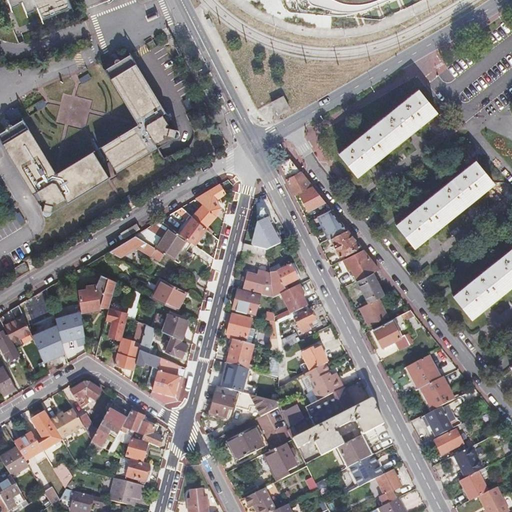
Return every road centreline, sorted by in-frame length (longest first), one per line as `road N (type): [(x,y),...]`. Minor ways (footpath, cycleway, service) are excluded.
road 1 (secondary): [(252,150),(438,511)]
road 2 (residential): [(286,127),(511,414)]
road 3 (residential): [(0,298),(252,150)]
road 4 (residential): [(183,427),(252,150)]
road 5 (tertiary): [(286,127),(498,0)]
road 6 (residential): [(0,416),(83,366),(97,367),(183,427)]
road 7 (secondary): [(178,0),(252,150)]
